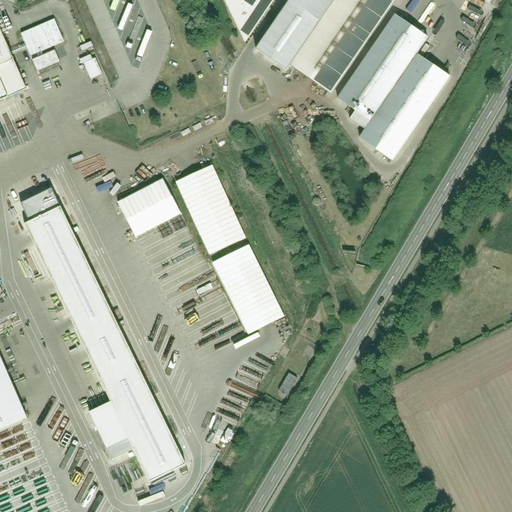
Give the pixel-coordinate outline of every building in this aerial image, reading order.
[(222,0),(244,44),(273,0),(222,0)] [(394,0),(289,0),(256,50),(286,70),(289,66),(331,94),(394,0)] [(123,29),(120,37),(125,39),(134,16),(128,14),(131,5),(124,3),(116,27),(123,29)] [(432,34),(439,20),(423,11),(418,19),(423,21),(420,27),(432,34)] [(427,38),(392,14),(334,99),(368,122),(357,138),(391,161),(449,77),(416,54),(427,38)] [(55,18),(19,32),(34,72),(60,62),(54,47),(65,43),(55,18)] [(0,101),(28,89),(0,24),(0,101)] [(87,79),(100,75),(96,61),(89,63),(87,57),(81,58),(87,79)] [(0,154),(28,142),(19,121),(20,121),(13,105),(0,110),(0,154)] [(245,239),(211,165),(173,182),(208,256),(245,239)] [(181,215),(162,180),(119,202),(137,237),(181,215)] [(150,482),(185,465),(52,190),(22,204),(31,222),(25,225),(111,402),(89,413),(112,460),(134,450),(150,482)] [(213,263),(249,335),(284,317),(248,246),(213,263)] [(208,346),(199,351),(204,361),(214,357),(208,346)] [(0,352),(0,431),(29,419),(0,352)] [(287,396),(296,377),(287,372),(278,391),(287,396)]
